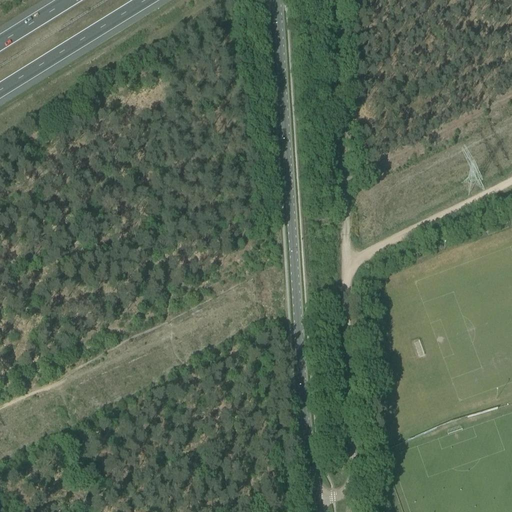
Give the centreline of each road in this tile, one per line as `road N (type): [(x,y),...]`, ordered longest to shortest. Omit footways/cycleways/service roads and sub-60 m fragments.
road 1 (tertiary): [(315,498),(276,0)]
road 2 (unclassified): [(315,498),(342,492),(351,476),(345,265)]
road 3 (track): [(511,94),(343,180)]
road 4 (track): [(345,265),(511,181)]
road 5 (track): [(343,180),(337,0)]
road 6 (motorway): [(0,93),(151,0)]
